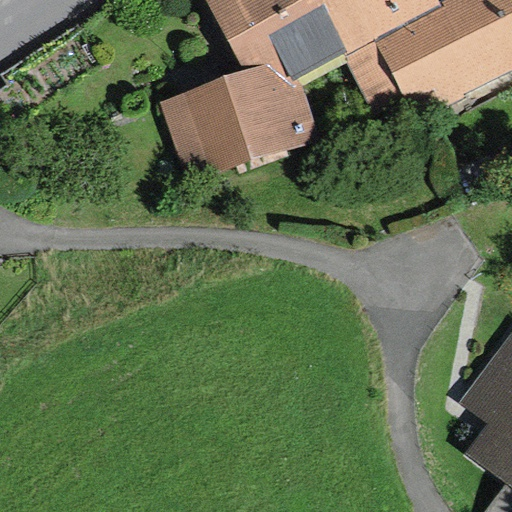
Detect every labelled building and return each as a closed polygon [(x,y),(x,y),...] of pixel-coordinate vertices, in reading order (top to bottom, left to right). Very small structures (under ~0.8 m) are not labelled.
[(369,44),(345,0),(202,0),(243,77),(262,113),(303,91),(346,69),(374,122),(402,107),(369,44)] [(345,0),(369,44),(438,8),(434,0),(345,0)] [(511,0),(453,0),(438,8),(369,44),(402,107),(412,126),(511,73),(511,0)] [(243,77),(159,105),(186,188),(320,142),(303,91),(262,113),(243,77)] [(511,331),(456,405),(486,427),(483,431),(464,457),(511,493),(511,331)]
